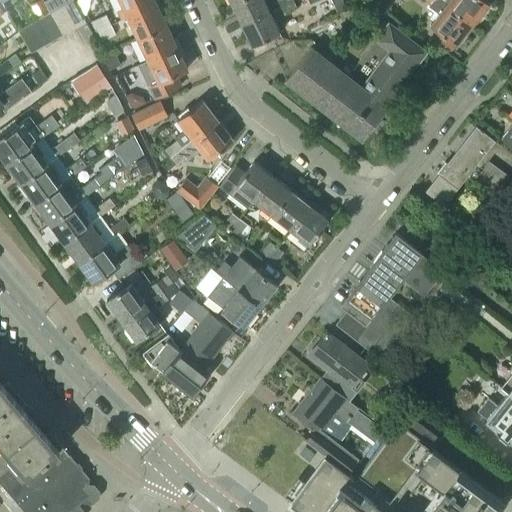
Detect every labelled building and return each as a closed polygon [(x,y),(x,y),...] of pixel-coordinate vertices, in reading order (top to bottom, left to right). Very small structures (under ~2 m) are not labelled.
[(42,0),(32,6),(39,19),(40,19),(49,14),(42,0)] [(62,6),(58,0),(44,0),(51,12),(62,6)] [(85,22),(73,0),(62,6),(74,28),(85,22)] [(156,4),(154,0),(119,0),(123,8),(117,11),(121,19),(127,16),(128,17),(156,4)] [(268,11),(263,0),(235,0),(231,2),(241,24),(268,11)] [(297,8),(292,0),(290,0),(280,5),(284,14),(297,8)] [(455,44),(471,24),(439,0),(424,0),(429,4),(428,6),(438,14),(426,30),(451,49),(455,44)] [(439,0),(471,24),(487,4),(482,0),(439,0)] [(166,25),(156,4),(128,17),(138,39),(166,25)] [(62,6),(51,12),(51,13),(63,34),(74,28),(62,6)] [(279,32),(268,11),(241,24),(251,46),(279,32)] [(51,13),(49,14),(40,19),(52,40),(63,34),(51,13)] [(110,25),(106,16),(93,21),(98,31),(110,25)] [(40,19),(39,19),(29,25),(41,46),(52,40),(40,19)] [(384,105),(417,63),(425,52),(388,23),(386,25),(383,23),(379,27),(383,30),(375,40),(389,51),(385,57),(362,88),(321,57),(309,48),(285,79),(362,139),(387,107),(384,105)] [(41,46),(29,25),(18,31),(30,53),(41,46)] [(115,35),(110,25),(98,31),(102,41),(115,35)] [(176,47),(166,25),(138,39),(147,60),(176,47)] [(179,86),(174,75),(186,69),(176,47),(147,60),(138,64),(154,98),(179,86)] [(110,72),(121,68),(116,57),(105,62),(110,72)] [(0,75),(12,66),(7,59),(0,64),(0,75)] [(110,87),(98,69),(90,75),(101,93),(110,87)] [(0,110),(2,112),(30,92),(23,81),(14,88),(11,85),(0,93),(0,110)] [(191,140),(216,120),(201,100),(187,111),(186,109),(177,116),(179,118),(176,120),(191,140)] [(167,115),(160,101),(131,115),(138,129),(167,115)] [(0,155),(5,163),(41,137),(56,127),(51,119),(33,132),(25,120),(18,125),(17,124),(0,136),(0,155)] [(232,140),(216,120),(191,140),(207,160),(210,157),(212,159),(220,152),(219,150),(232,140)] [(511,145),(511,123),(501,136),(511,145)] [(443,205),(493,141),(475,126),(474,127),(477,129),(449,165),(447,163),(439,174),(441,175),(428,192),(425,190),(425,191),(443,205)] [(20,182),(56,157),(70,146),(65,139),(51,150),(41,137),(5,163),(20,182)] [(169,157),(181,147),(176,140),(163,150),(169,157)] [(174,164),(187,154),(181,147),(169,157),(174,164)] [(61,184),(70,177),(85,166),(80,159),(65,170),(56,157),(20,182),(34,202),(61,184)] [(253,199),(271,175),(253,161),(244,172),(235,165),(219,186),(247,208),(253,200),(253,199)] [(485,176),(491,167),(487,163),(480,173),(485,176)] [(478,185),(485,176),(480,173),(473,182),(478,185)] [(271,214),(290,190),(271,175),(253,199),(253,200),(271,214)] [(199,208),(217,185),(206,176),(197,188),(188,199),(199,208)] [(75,203),(84,197),(99,186),(94,179),(79,190),(70,177),(61,184),(34,202),(49,222),(75,203)] [(188,199),(197,188),(185,179),(176,190),(188,199)] [(290,229),(309,204),(290,190),(271,214),(290,229)] [(463,235),(480,211),(458,195),(447,210),(451,213),(445,222),(463,235)] [(90,223),(99,216),(113,206),(108,199),(94,209),(84,197),(75,203),(49,222),(63,242),(90,223)] [(309,243),(328,219),(309,204),(290,229),(309,243)] [(230,230),(239,218),(231,213),(223,224),(230,230)] [(109,229),(99,216),(90,223),(63,242),(78,262),(118,233),(128,226),(123,219),(109,229)] [(238,235),(246,224),(239,218),(230,230),(238,235)] [(457,243),(463,235),(445,222),(430,243),(441,251),(450,239),(457,243)] [(117,279),(139,263),(118,233),(78,262),(92,282),(110,270),(117,279)] [(420,253),(395,233),(348,296),(357,303),(349,313),(365,325),(420,253)] [(267,258),(275,247),(268,241),(259,252),(267,258)] [(275,264),(283,253),(275,247),(267,258),(275,264)] [(276,285),(253,268),(239,257),(229,269),(229,268),(222,276),(259,305),(274,286),(275,286),(276,285)] [(404,280),(423,295),(441,273),(422,258),(404,280)] [(172,283),(171,282),(175,279),(170,271),(160,278),(150,285),(156,293),(143,303),(144,303),(172,283)] [(259,305),(222,276),(207,295),(244,325),(246,323),(245,323),(259,305)] [(120,320),(144,303),(143,303),(129,283),(105,300),(120,320)] [(165,319),(155,306),(177,290),(172,283),(144,303),(120,320),(135,341),(165,319)] [(211,367),(217,360),(212,356),(232,331),(192,299),(183,311),(199,324),(178,351),(166,336),(139,355),(150,369),(155,365),(163,371),(191,393),(208,372),(203,368),(206,364),(211,367)] [(356,340),(378,357),(410,317),(388,299),(356,340)] [(346,311),(337,324),(355,338),(365,325),(349,313),(346,311)] [(349,386),(367,363),(325,331),(322,335),(323,335),(307,354),(326,369),(320,378),(348,400),(356,391),(349,386)] [(511,373),(501,387),(511,395),(511,373)] [(357,407),(348,400),(320,378),(306,396),(307,397),(295,413),(293,412),(293,413),(319,433),(335,411),(347,420),(357,407)] [(0,410),(18,396),(7,383),(2,385),(0,383),(0,410)] [(511,395),(501,387),(508,392),(498,405),(488,397),(478,410),(487,417),(486,418),(496,426),(495,428),(502,434),(500,437),(506,442),(510,437),(511,438),(511,395)] [(0,483),(8,492),(61,446),(50,434),(45,435),(25,412),(28,408),(18,396),(0,410),(0,483)] [(306,481),(290,503),(291,504),(301,511),(494,511),(503,500),(498,496),(505,487),(414,419),(407,429),(440,453),(439,455),(423,477),(442,491),(426,511),(407,511),(376,489),(374,492),(352,476),(347,472),(325,455),(324,457),(306,481)] [(348,454),(325,436),(317,447),(326,454),(340,465),(348,454)] [(93,498),(93,490),(96,487),(93,484),(86,483),(87,476),(61,446),(8,492),(24,511),(83,511),(83,510),(78,503),(81,500),(84,503),(92,503),(95,501),(93,498)] [(299,454),(308,461),(309,461),(314,454),(305,447),(299,454)]
